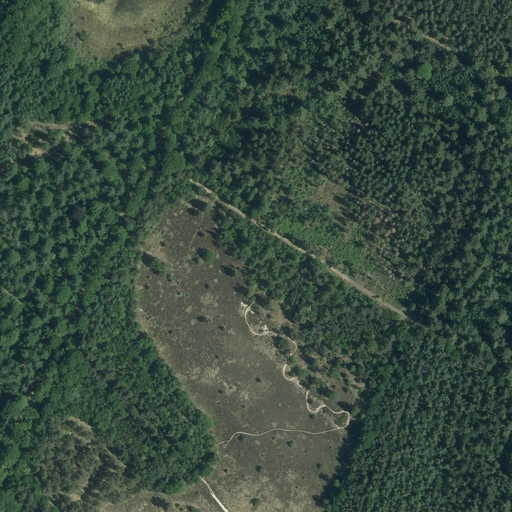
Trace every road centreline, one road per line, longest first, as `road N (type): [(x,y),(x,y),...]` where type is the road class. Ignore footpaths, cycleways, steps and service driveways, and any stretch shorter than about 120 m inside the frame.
road 1 (track): [(332,511),(503,75),(353,0)]
road 2 (track): [(151,156),(62,335),(0,286)]
road 3 (track): [(424,511),(468,361),(465,349),(405,316)]
road 4 (track): [(228,0),(151,156)]
road 5 (track): [(62,335),(0,464)]
road 6 (track): [(298,248),(405,316)]
road 7 (track): [(194,182),(298,248)]
